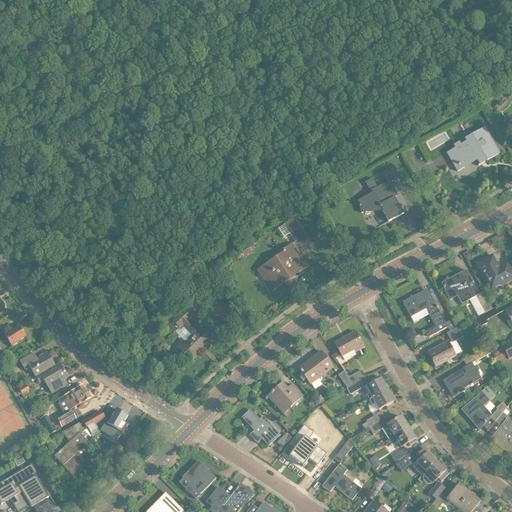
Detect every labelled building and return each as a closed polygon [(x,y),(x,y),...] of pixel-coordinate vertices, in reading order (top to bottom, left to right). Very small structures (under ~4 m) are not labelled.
[(454,145),(455,148),(446,153),(457,171),(477,160),(479,165),(499,153),(484,127),(472,134),(474,137),(461,145),(459,142),(454,145)] [(382,174),(387,184),(398,178),(393,168),(382,174)] [(389,190),(385,183),(371,191),(372,193),(358,201),(359,203),(358,203),(359,206),(361,212),(379,207),(380,207),(388,221),(403,214),(394,197),(398,195),(393,187),(389,190)] [(266,263),(256,270),(270,291),(280,284),(280,283),(295,273),(296,274),(307,266),(293,246),(298,243),(299,246),(309,240),(294,217),(276,229),(282,238),(290,232),(296,241),(281,250),(284,254),(267,265),(266,263)] [(494,259),(493,259),(493,258),(489,251),(480,256),(479,256),(478,256),(477,256),(476,256),(475,257),(474,258),(474,259),(474,260),(474,261),(474,262),(475,263),(476,264),(477,264),(478,264),(486,280),(494,276),(497,281),(511,273),(511,272),(504,258),(497,262),(496,261),(496,260),(495,260),(494,259)] [(482,292),(475,296),(468,283),(472,282),(465,270),(457,274),(457,275),(454,277),(454,276),(441,283),(445,290),(449,299),(456,295),(461,304),(469,300),(478,316),(491,309),(482,292)] [(426,307),(432,317),(431,317),(436,326),(426,331),(429,337),(446,328),(447,328),(448,327),(447,326),(446,326),(437,308),(436,305),(435,306),(427,290),(403,303),(403,304),(410,316),(410,315),(426,307)] [(190,335),(177,348),(184,355),(190,360),(194,355),(195,356),(201,350),(200,349),(204,345),(205,346),(213,339),(200,326),(198,329),(190,321),(205,306),(195,295),(170,319),(181,330),(183,328),(190,335)] [(485,320),(498,314),(494,307),(482,314),(485,320)] [(487,323),(486,320),(485,320),(482,314),(473,318),(478,327),(487,323)] [(16,343),(25,337),(19,326),(18,326),(4,335),(4,334),(0,336),(0,350),(1,350),(0,347),(0,343),(6,340),(10,346),(11,346),(12,345),(12,346),(16,343)] [(450,340),(448,342),(427,352),(431,360),(432,362),(435,366),(455,356),(455,355),(461,352),(455,340),(462,336),(457,328),(447,333),(450,340)] [(354,352),(363,347),(355,331),(348,335),(349,337),(335,344),(341,356),(353,350),(354,352)] [(506,355),(508,358),(511,356),(511,341),(502,346),(502,347),(504,350),(506,355)] [(464,390),(462,387),(467,384),(467,385),(480,378),(472,365),(474,364),(474,362),(491,353),(488,347),(463,360),(467,367),(443,381),(453,397),(464,390)] [(506,355),(504,350),(502,347),(491,352),(495,361),(506,355)] [(321,375),(332,367),(320,351),(309,360),(309,361),(306,364),(305,363),(298,368),(300,371),(299,371),(301,373),(299,374),(299,377),(302,381),(306,378),(310,384),(311,384),(314,389),(321,384),(317,379),(322,376),(321,375)] [(47,353),(36,359),(33,353),(19,361),(24,369),(29,367),(35,377),(54,366),(47,353)] [(51,393),(66,384),(63,379),(67,377),(64,372),(65,372),(64,370),(63,371),(59,363),(54,366),(35,377),(39,383),(43,380),(51,393)] [(352,385),(360,381),(365,378),(361,370),(348,377),(352,385)] [(345,388),(352,385),(348,377),(344,371),(338,374),(345,388)] [(380,378),(380,379),(379,376),(371,380),(373,383),(365,386),(369,393),(366,395),(369,400),(387,390),(380,378)] [(352,385),(345,388),(349,395),(363,387),(363,388),(364,388),(360,381),(352,385)] [(283,414),(283,413),(281,411),(288,405),(290,408),(302,396),(291,384),(291,385),(292,386),(288,390),(282,383),(273,391),(272,390),(270,392),(271,393),(267,396),(283,414)] [(79,404),(80,406),(86,403),(85,401),(90,397),(83,385),(58,400),(60,403),(64,401),(70,410),(79,404)] [(488,417),(488,416),(490,414),(486,409),(482,405),(487,401),(493,396),(487,388),(481,394),(462,410),(479,429),(484,424),(485,422),(484,420),(488,417)] [(393,402),(387,390),(369,400),(372,405),(374,403),(378,410),(393,402)] [(314,400),(318,406),(324,402),(319,396),(314,400)] [(494,422),(505,409),(501,404),(496,408),(497,409),(489,418),(494,422)] [(113,427),(122,433),(127,424),(123,422),(127,416),(116,409),(108,421),(106,420),(100,429),(109,434),(113,427)] [(86,429),(104,418),(100,411),(93,415),(93,416),(83,422),(86,429)] [(244,418),(255,429),(249,435),(257,443),(261,439),(268,446),(280,435),(262,416),(258,420),(250,411),(242,419),(243,419),(244,418)] [(62,427),(75,419),(71,412),(58,420),(62,427)] [(365,430),(368,428),(384,418),(380,412),(366,421),(367,422),(362,425),(365,430)] [(499,426),(507,416),(502,412),(494,422),(499,426)] [(384,418),(368,428),(373,435),(382,429),(388,440),(391,438),(408,427),(401,416),(388,424),(387,422),(384,425),(381,420),(384,418)] [(496,441),(495,442),(509,453),(511,448),(511,424),(507,420),(492,438),(496,441)] [(74,477),(87,464),(88,465),(83,458),(82,459),(80,457),(87,451),(83,447),(88,443),(79,433),(82,429),(79,423),(61,433),(62,435),(65,433),(72,439),(54,456),(55,457),(55,458),(67,471),(67,472),(68,471),(74,478),(74,477)] [(95,424),(87,429),(91,437),(99,432),(95,424)] [(295,448),(289,456),(292,458),(302,466),(308,458),(317,465),(326,454),(308,440),(313,433),(304,425),(289,444),(295,448)] [(408,427),(391,438),(394,442),(396,441),(400,448),(408,443),(409,445),(416,441),(414,439),(415,438),(408,427)] [(287,432),(276,442),(281,447),(292,438),(287,432)] [(349,451),(353,446),(348,440),(343,447),(349,451)] [(340,463),(349,451),(343,447),(334,458),(340,463)] [(396,464),(409,453),(405,448),(391,458),(396,464)] [(425,472),(436,462),(428,453),(429,452),(428,451),(427,452),(423,449),(416,456),(419,460),(417,462),(416,461),(413,464),(413,466),(415,468),(416,468),(417,470),(420,467),(425,472)] [(407,467),(414,459),(409,453),(396,464),(400,469),(405,465),(407,467)] [(181,477),(183,479),(179,483),(195,499),(200,494),(199,494),(215,478),(197,461),(193,466),(187,473),(186,472),(181,477)] [(434,482),(437,479),(440,481),(448,474),(445,471),(436,462),(425,472),(417,480),(421,483),(424,480),(424,481),(425,482),(426,483),(427,483),(428,483),(429,483),(430,483),(431,483),(431,482),(432,482),(433,481),(434,482)] [(34,475),(37,473),(31,464),(0,482),(0,483),(3,488),(0,489),(0,502),(1,504),(2,504),(1,503),(13,496),(16,502),(12,505),(16,511),(18,511),(31,505),(30,503),(33,501),(36,504),(48,497),(35,476),(35,477),(34,475)] [(346,471),(338,465),(322,486),(330,492),(330,491),(335,485),(340,488),(338,490),(351,500),(364,484),(355,477),(351,482),(342,475),(346,471)] [(391,473),(389,470),(381,476),(383,479),(391,473)] [(435,500),(440,494),(445,488),(437,482),(431,490),(434,493),(432,497),(435,500)] [(371,500),(381,487),(376,483),(366,496),(371,500)] [(469,493),(459,484),(459,483),(454,488),(453,488),(454,489),(446,499),(457,508),(469,493)] [(240,484),(230,497),(223,491),(213,505),(222,511),(227,511),(236,502),(241,506),(251,493),(240,484)] [(213,505),(223,491),(218,487),(207,500),(213,505)] [(480,502),(469,493),(457,508),(461,511),(471,511),(476,507),(476,508),(477,507),(476,506),(480,502)] [(180,511),(182,511),(165,494),(146,511),(180,511)] [(434,510),(445,498),(440,494),(435,500),(430,507),(434,510)] [(384,505),(382,508),(373,501),(363,511),(389,511),(391,510),(384,505)] [(263,502),(255,511),(268,511),(266,510),(269,507),(263,502)] [(410,511),(415,507),(408,502),(399,511),(407,511),(409,511),(410,511)]
